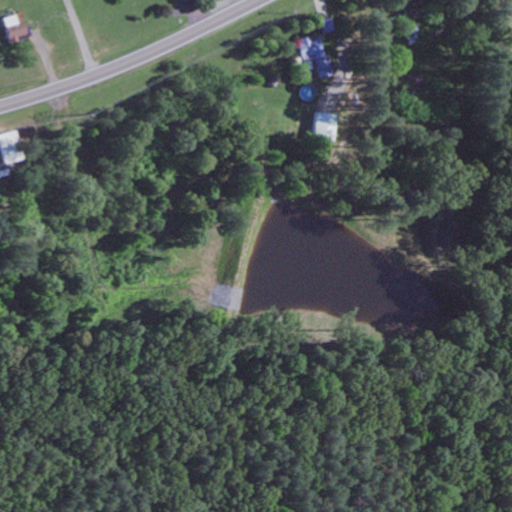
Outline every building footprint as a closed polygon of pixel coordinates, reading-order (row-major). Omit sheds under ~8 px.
[(397,0),(407,22),(426,14),(420,0),(397,0)] [(27,38),(18,12),(0,18),(0,21),(8,44),(27,38)] [(331,75),(326,55),(322,56),(316,35),(295,41),(302,71),(313,68),(316,79),(331,75)] [(330,142),(334,115),(313,112),(310,140),(330,142)] [(0,163),(19,161),(15,131),(0,133),(0,163)]
